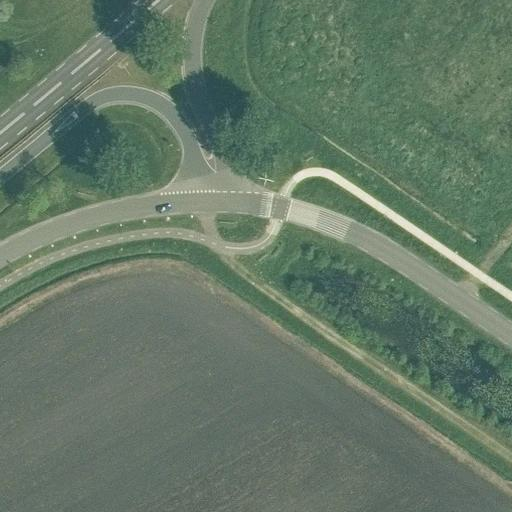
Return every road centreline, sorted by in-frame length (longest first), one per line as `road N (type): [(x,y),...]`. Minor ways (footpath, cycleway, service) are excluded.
road 1 (track): [(511,456),(239,271),(214,244)]
road 2 (tertiary): [(511,336),(367,238),(231,201)]
road 3 (primary): [(0,170),(89,103),(135,99),(181,133),(197,200)]
road 4 (primary): [(231,201),(192,69),(203,0)]
road 5 (tertiary): [(0,258),(80,223),(197,200)]
road 6 (primary): [(0,130),(155,0)]
